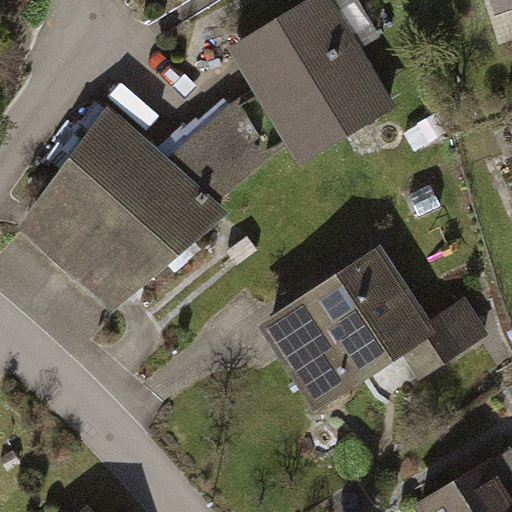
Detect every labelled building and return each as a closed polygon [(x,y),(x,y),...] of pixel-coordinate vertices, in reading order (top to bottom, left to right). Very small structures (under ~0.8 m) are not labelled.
[(392,106),(323,3),(239,59),(308,162),(392,106)] [(221,196),(282,148),(243,99),(182,148),(221,196)] [(211,231),(106,122),(27,228),(117,309),(211,231)] [(448,355),(384,258),(273,331),(338,428),(448,355)] [(511,511),(511,465),(428,511),(511,511)]
